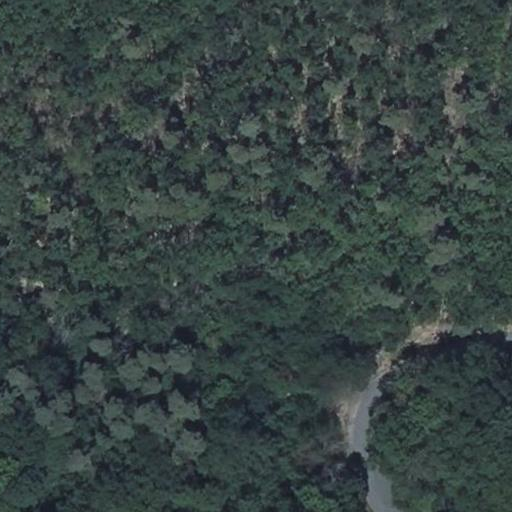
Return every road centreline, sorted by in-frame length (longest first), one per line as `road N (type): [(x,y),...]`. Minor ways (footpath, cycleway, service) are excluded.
road 1 (tertiary): [(397,511),(371,471),(368,420),(392,376),(511,336)]
road 2 (track): [(0,441),(155,352)]
